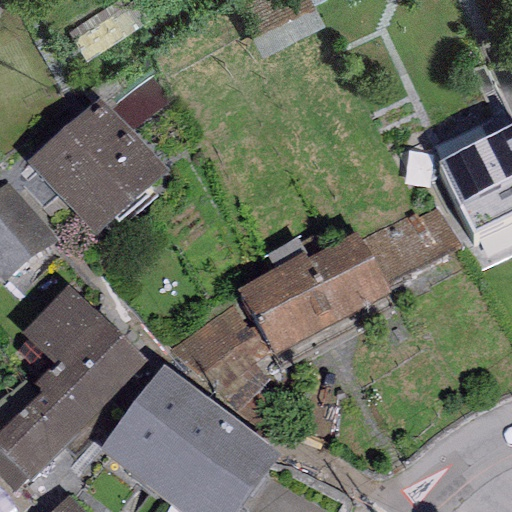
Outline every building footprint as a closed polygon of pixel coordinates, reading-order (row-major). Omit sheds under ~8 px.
[(327,0),(251,0),(268,45),(335,21),(327,0)] [(98,105),(25,167),(93,246),(165,184),(98,105)] [(511,124),(479,141),(511,208),(511,124)] [(511,215),(511,208),(479,141),(439,160),(474,234),(511,215)] [(7,182),(0,187),(0,288),(1,290),(57,244),(7,182)] [(352,236),(239,297),(274,362),(387,301),(352,236)] [(67,294),(20,341),(53,373),(33,393),(40,399),(0,439),(0,461),(30,491),(147,373),(67,294)] [(225,399),(275,368),(239,310),(189,341),(225,399)] [(243,511),(280,462),(163,376),(100,461),(169,511),(243,511)] [(89,511),(76,498),(62,511),(89,511)]
